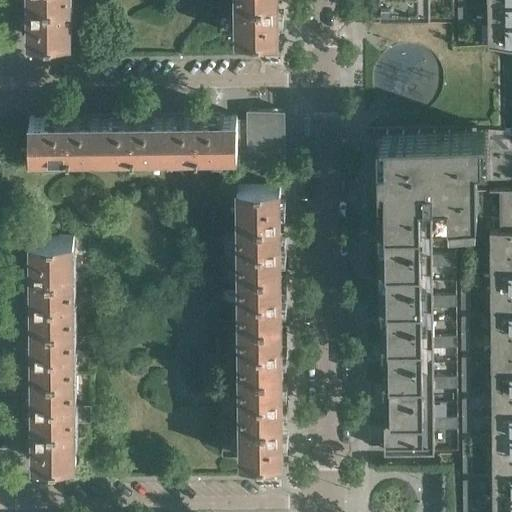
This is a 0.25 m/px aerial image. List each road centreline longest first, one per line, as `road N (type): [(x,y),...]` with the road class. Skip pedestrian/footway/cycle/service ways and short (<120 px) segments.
road 1 (residential): [(328,503),(326,78)]
road 2 (residential): [(328,503),(0,504)]
road 3 (residential): [(0,81),(326,78)]
